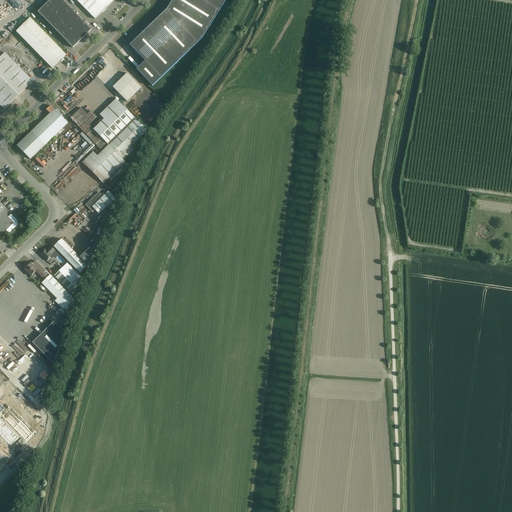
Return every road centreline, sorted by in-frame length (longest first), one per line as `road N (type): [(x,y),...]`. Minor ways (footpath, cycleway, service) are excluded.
road 1 (track): [(51,511),(84,384),(160,188),(220,87)]
road 2 (unclassified): [(397,511),(389,252)]
road 3 (track): [(389,252),(381,175),(417,0)]
road 4 (residential): [(0,140),(144,0)]
road 5 (residential): [(0,271),(54,214),(0,148)]
